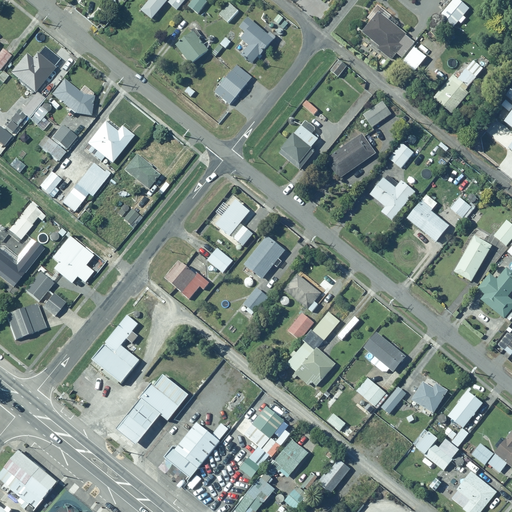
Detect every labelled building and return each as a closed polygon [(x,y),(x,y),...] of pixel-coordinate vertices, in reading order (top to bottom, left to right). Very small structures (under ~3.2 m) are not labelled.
[(149,0),(141,11),(153,20),(167,3),(177,11),(185,0),(149,0)] [(206,0),(193,0),(189,5),(198,14),(209,2),(206,0)] [(459,0),(453,0),(440,16),(454,27),(470,9),(459,0)] [(230,1),(219,14),(229,23),(241,10),(230,1)] [(380,12),(363,32),(381,48),(378,50),(391,61),(397,54),(404,60),(400,65),(407,71),(409,68),(415,73),(428,58),(415,46),(417,43),(380,12)] [(268,35),(249,18),(239,28),(247,35),(242,40),(249,46),(241,55),(253,65),(276,37),(270,32),(268,35)] [(194,32),(176,45),(193,66),(210,53),(194,32)] [(3,49),(0,52),(0,69),(12,56),(3,49)] [(11,73),(19,80),(18,81),(33,95),(34,94),(35,94),(58,68),(55,65),(59,61),(44,49),(39,55),(37,54),(32,59),(27,55),(11,73)] [(453,74),(432,98),(451,114),(472,89),(469,86),(484,69),(482,68),(487,61),(480,55),(474,62),(473,60),(457,78),(453,74)] [(339,60),(330,71),(337,78),(347,67),(339,60)] [(237,66),(220,85),(236,99),(252,79),(237,66)] [(65,80),(52,96),(71,110),(68,114),(72,117),(75,113),(91,116),(94,94),(84,87),(79,92),(65,80)] [(511,151),(511,89),(493,111),(511,128),(511,140),(507,147),(511,151)] [(23,105),(11,120),(19,126),(27,117),(38,126),(48,113),(41,107),(46,100),(37,93),(26,108),(23,105)] [(306,100),(302,105),(315,116),(319,112),(306,100)] [(383,100),(363,114),(372,128),(392,114),(383,100)] [(91,150),(85,157),(97,166),(104,158),(111,163),(119,152),(123,155),(135,138),(109,118),(104,125),(99,122),(86,140),(88,142),(85,145),(91,150)] [(317,131),(306,122),(282,150),(283,151),(280,154),(297,170),(299,168),(301,169),(316,152),(312,149),(319,140),(314,135),(317,131)] [(62,126),(52,138),(67,149),(76,137),(62,126)] [(325,160),(339,179),(376,152),(363,133),(325,160)] [(45,136),(37,145),(59,162),(66,153),(45,136)] [(388,159),(400,169),(414,152),(402,142),(388,159)] [(137,154),(123,170),(145,189),(146,187),(148,189),(160,176),(152,169),(153,167),(137,154)] [(58,163),(40,186),(50,194),(55,189),(56,190),(63,182),(60,179),(67,170),(58,163)] [(93,164),(62,202),(75,212),(76,210),(82,214),(87,207),(82,203),(89,194),(93,197),(110,177),(93,164)] [(384,178),(370,195),(385,208),(381,212),(392,221),(416,193),(395,175),(392,179),(389,176),(386,179),(384,178)] [(427,195),(407,219),(437,243),(450,226),(432,211),(438,203),(427,195)] [(459,198),(450,209),(465,221),(474,210),(459,198)] [(238,201),(217,226),(231,238),(233,236),(243,245),(253,234),(242,225),(254,211),(243,201),(241,204),(238,201)] [(33,202),(8,230),(11,232),(8,236),(17,242),(19,239),(22,241),(38,219),(42,222),(44,220),(44,211),(33,202)] [(478,209),(468,220),(474,226),(484,214),(478,209)] [(133,210),(123,219),(132,228),(141,218),(133,210)] [(98,216),(95,223),(102,230),(105,221),(98,216)] [(511,224),(508,221),(494,236),(505,247),(511,239),(511,224)] [(0,239),(3,242),(8,235),(3,231),(5,229),(0,225),(0,239)] [(269,236),(244,265),(262,280),(287,251),(269,236)] [(455,273),(472,282),(492,246),(476,236),(474,239),(469,236),(460,251),(465,254),(455,273)] [(55,267),(53,270),(72,285),(77,279),(85,285),(95,273),(86,266),(96,254),(86,247),(84,249),(68,237),(49,262),(55,267)] [(2,245),(0,246),(0,276),(14,288),(44,249),(31,238),(17,257),(2,245)] [(218,248),(208,260),(224,274),(234,262),(218,248)] [(178,261),(164,278),(183,293),(182,294),(189,300),(200,287),(205,290),(211,283),(199,274),(197,276),(178,261)] [(485,295),(481,300),(505,319),(511,310),(511,300),(508,298),(511,293),(511,272),(507,269),(499,280),(490,274),(478,289),(485,295)] [(39,273),(25,290),(40,302),(54,285),(39,273)] [(297,274),(284,291),(310,311),(323,295),(297,274)] [(257,288),(243,304),(257,315),(270,299),(257,288)] [(52,295),(43,307),(56,317),(65,305),(52,295)] [(333,302),(328,307),(338,315),(342,310),(333,302)] [(131,313),(119,304),(83,348),(113,372),(133,348),(114,333),(131,313)] [(7,314),(15,339),(46,330),(38,305),(7,314)] [(288,331),(299,341),(316,320),(304,311),(288,331)] [(313,330),(325,341),(341,322),(329,312),(313,330)] [(511,335),(508,332),(498,345),(511,356),(511,354),(511,335)] [(408,357),(377,333),(365,349),(375,357),(371,362),(387,374),(390,369),(395,373),(408,357)] [(316,350),(306,342),(287,365),(296,372),(292,376),(296,378),(297,376),(310,386),(312,383),(318,387),(337,364),(318,348),(316,350)] [(339,374),(332,383),(341,391),(349,383),(346,380),(349,376),(344,372),(341,376),(339,374)] [(172,397),(142,373),(107,416),(128,434),(153,404),(161,411),(172,397)] [(365,375),(354,389),(378,409),(389,395),(365,375)] [(424,382),(412,401),(435,415),(449,392),(437,384),(434,389),(424,382)] [(399,388),(381,408),(389,414),(407,394),(399,388)] [(319,389),(313,396),(318,401),(324,393),(319,389)] [(276,408),(258,393),(243,411),(261,426),(276,408)] [(484,404),(469,393),(450,417),(464,429),(465,430),(484,404)] [(214,432),(189,412),(159,448),(184,468),(214,432)] [(335,413),(328,421),(340,432),(347,424),(335,413)] [(448,420),(448,419),(447,419),(447,418),(447,417),(446,417),(446,416),(445,416),(444,416),(444,415),(443,415),(442,415),(442,416),(441,416),(440,416),(440,417),(439,417),(439,418),(439,419),(439,420),(439,421),(439,422),(440,423),(441,424),(442,424),(443,424),(444,424),(445,424),(446,424),(446,423),(447,423),(447,422),(447,421),(447,420),(448,420)] [(425,428),(412,443),(417,447),(416,449),(444,472),(454,460),(435,444),(439,440),(425,428)] [(299,442),(283,429),(265,450),(282,464),(299,442)] [(470,435),(463,430),(458,436),(454,441),(452,443),(458,448),(470,435)] [(454,441),(458,436),(453,431),(449,437),(454,441)] [(511,434),(496,454),(497,455),(509,464),(511,467),(511,434)] [(486,466),(495,455),(481,445),(473,456),(486,466)] [(34,511),(58,482),(19,449),(0,471),(0,479),(4,484),(1,488),(7,493),(11,489),(20,497),(17,500),(22,505),(21,506),(24,509),(28,504),(34,509),(33,510),(34,511)] [(342,461),(328,450),(310,471),(324,483),(342,461)] [(509,464),(497,455),(489,465),(501,474),(509,464)] [(458,490),(452,499),(464,508),(463,509),(465,511),(482,511),(498,492),(475,474),(479,469),(468,460),(464,465),(472,471),(457,489),(458,490)] [(271,479),(253,465),(218,508),(222,511),(257,511),(260,509),(252,502),(271,479)] [(437,479),(430,487),(437,493),(444,485),(437,479)] [(298,485),(285,501),(293,507),(306,492),(298,485)] [(94,511),(73,493),(59,508),(63,511),(94,511)]
